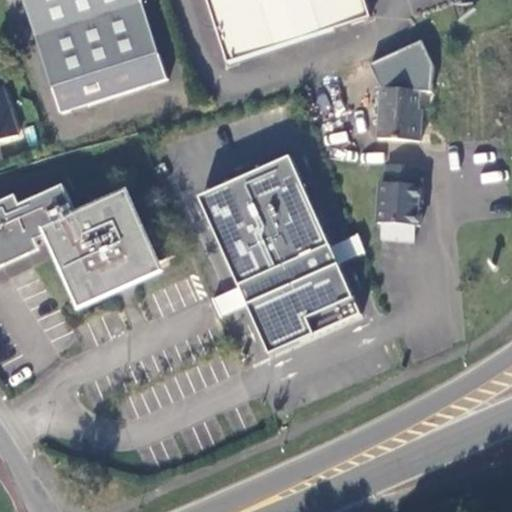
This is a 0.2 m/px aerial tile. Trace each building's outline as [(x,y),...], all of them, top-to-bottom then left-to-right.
[(26,0),(63,115),(172,81),(144,0),(26,0)] [(208,0),(230,65),(373,17),(367,0),(208,0)] [(436,66),(424,41),(417,44),(372,65),(373,67),(383,89),(423,92),(435,92),(436,66)] [(0,143),(23,136),(6,86),(0,87),(0,143)] [(423,92),(383,89),(379,139),(424,143),(426,111),(421,110),(423,92)] [(295,159),(204,199),(273,357),(364,317),(295,159)] [(422,186),(423,169),(387,166),(386,183),(380,183),(377,224),(384,225),(383,242),(416,244),(417,227),(424,228),(426,186),(422,186)] [(82,313),(170,274),(132,189),(78,213),(66,186),(23,205),(19,195),(0,202),(0,269),(42,251),(38,242),(48,237),(82,313)]
